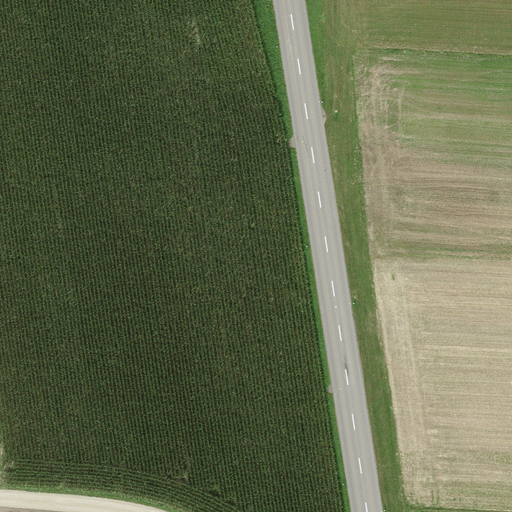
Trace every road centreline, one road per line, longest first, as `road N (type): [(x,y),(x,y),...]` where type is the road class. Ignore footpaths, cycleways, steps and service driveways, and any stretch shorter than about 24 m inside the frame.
road 1 (tertiary): [(291,0),(368,511)]
road 2 (track): [(125,511),(0,498)]
